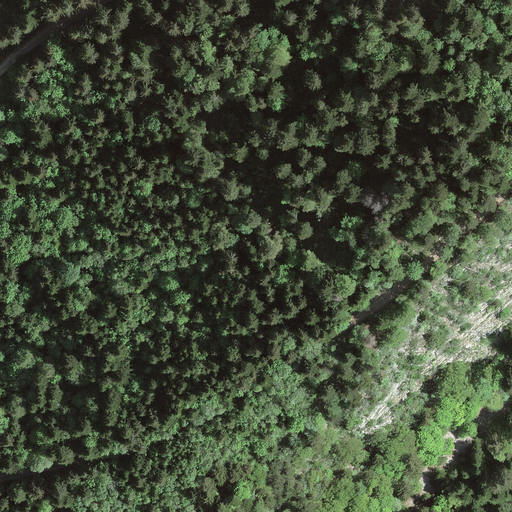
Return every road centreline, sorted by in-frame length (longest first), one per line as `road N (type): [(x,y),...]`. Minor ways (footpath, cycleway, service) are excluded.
road 1 (track): [(0,482),(150,447),(352,329)]
road 2 (track): [(511,187),(352,329)]
